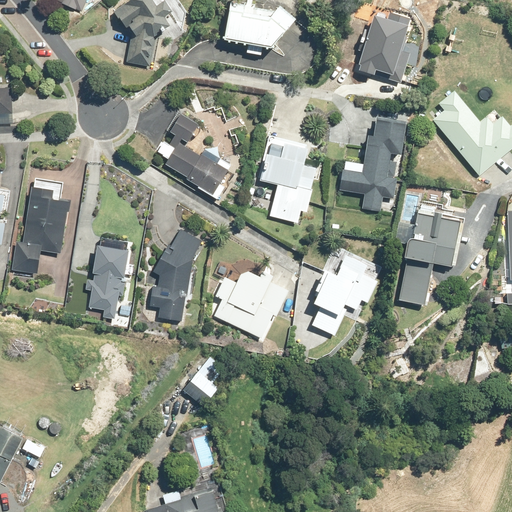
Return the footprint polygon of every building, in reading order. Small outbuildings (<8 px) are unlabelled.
[(60,0),(82,10),(86,0),(60,0)] [(154,32),(170,22),(164,13),(172,8),(167,0),(158,0),(157,1),(156,0),(126,0),(125,1),(115,8),(128,28),(132,26),(133,28),(126,60),(150,65),(155,38),(153,38),(154,32)] [(229,5),(225,35),(249,39),(247,49),(261,52),(263,41),(273,43),(295,15),(280,3),(272,12),(229,5)] [(0,122),(13,122),(11,85),(0,85),(0,122)] [(433,118),(480,174),(511,147),(511,123),(511,124),(502,115),(494,122),(487,114),(481,120),(455,89),(439,102),(445,108),(433,118)] [(187,176),(199,184),(198,185),(218,196),(221,190),(224,192),(229,183),(226,182),(231,174),(226,171),(231,162),(221,156),(218,161),(202,151),(200,153),(179,141),(182,136),(188,139),(198,120),(181,111),(170,129),(175,132),(169,142),(164,139),(158,149),(163,152),(169,156),(166,162),(188,175),(187,176)] [(366,131),(361,168),(341,165),(338,189),(363,192),(361,207),(380,209),(382,195),(392,196),(397,163),(389,162),(390,150),(402,152),(406,119),(375,115),(373,132),(366,131)] [(304,161),(309,144),(271,135),(260,178),(278,182),(270,214),(298,221),(301,207),(307,209),(313,186),(312,186),(317,164),(304,161)] [(18,239),(12,269),(37,273),(41,248),(60,251),(67,208),(69,208),(71,197),(59,195),(59,197),(51,195),(53,187),(33,184),(23,240),(18,239)] [(0,241),(2,242),(5,220),(0,219),(0,213),(6,209),(10,187),(0,185),(0,241)] [(408,242),(405,253),(409,254),(400,298),(425,303),(434,260),(456,264),(465,216),(442,211),(443,210),(436,208),(435,213),(419,210),(416,222),(399,219),(395,239),(408,242)] [(154,270),(160,274),(158,285),(153,284),(150,304),(161,306),(159,315),(182,319),(186,293),(187,294),(194,254),(202,239),(181,227),(172,243),(170,242),(154,270)] [(314,246),(309,257),(318,262),(324,251),(314,246)] [(378,278),(363,272),(367,262),(346,252),(337,271),(326,266),(316,288),(319,289),(314,300),(321,303),(312,323),(335,333),(347,307),(343,305),(344,302),(357,308),(362,297),(369,300),(378,278)] [(223,297),(215,315),(262,337),(274,312),(277,314),(289,288),(271,280),(273,274),(263,269),(261,274),(244,266),(237,281),(225,276),(217,294),(223,297)] [(511,333),(500,335),(502,347),(511,345),(511,333)] [(218,385),(212,380),(224,367),(209,356),(184,388),(203,404),(218,385)] [(0,480),(23,435),(0,423),(0,480)] [(44,446),(27,438),(22,447),(40,456),(44,446)] [(207,487),(164,499),(165,503),(146,509),(146,511),(223,511),(221,505),(218,506),(213,488),(208,489),(207,487)]
